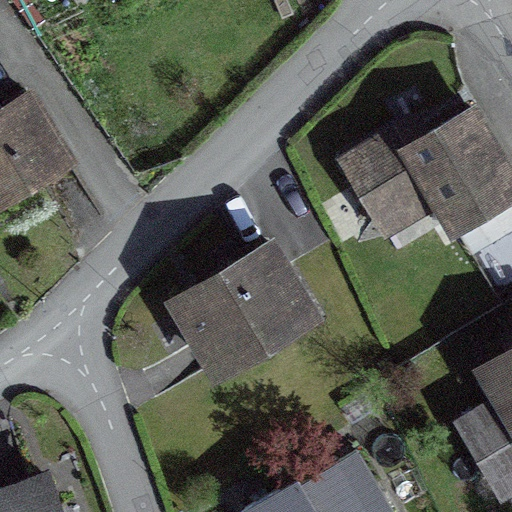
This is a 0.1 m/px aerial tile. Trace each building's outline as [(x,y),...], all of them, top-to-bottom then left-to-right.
[(0,199),(78,152),(32,76),(0,95),(0,199)] [(424,123),(413,104),(335,151),(396,251),(438,225),(427,208),(434,205),(450,232),(458,227),(472,251),(511,226),(511,154),(475,93),(424,123)] [(274,226),(163,291),(213,376),(324,311),(274,226)] [(490,391),(452,413),(502,498),(511,492),(511,333),(470,358),(490,391)] [(298,469),(238,504),(242,511),(398,511),(357,443),(302,476),(298,469)] [(0,511),(66,511),(50,462),(0,478),(0,511)]
